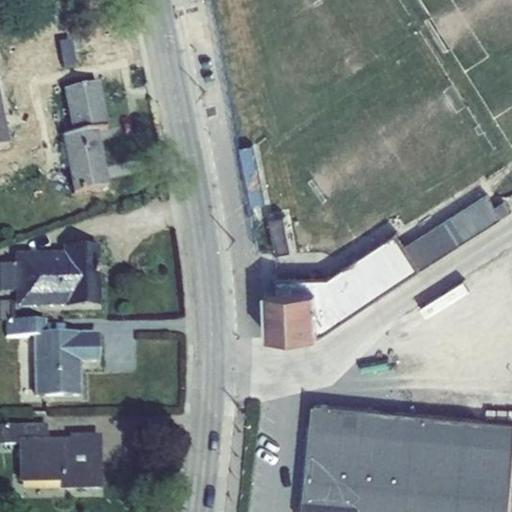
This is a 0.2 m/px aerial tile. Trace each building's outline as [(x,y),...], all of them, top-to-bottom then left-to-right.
[(0,0),(0,146),(8,145),(0,103),(0,0)] [(98,83),(62,91),(72,134),(96,130),(107,127),(98,83)] [(72,134),(61,136),(73,194),(108,186),(96,130),(72,134)] [(40,191),(56,198),(61,183),(45,177),(40,191)] [(319,290),(320,334),(340,322),(381,292),(501,217),(511,211),(504,201),(495,205),(487,195),(446,220),(366,271),(354,277),(334,277),(334,290),(319,290)] [(267,217),(273,251),(291,248),(285,214),(267,217)] [(61,253),(14,255),(14,265),(0,265),(0,292),(14,292),(14,310),(64,309),(100,309),(98,247),(62,248),(61,253)] [(277,275),(279,291),(319,290),(334,290),(334,277),(328,276),(277,275)] [(319,290),(279,291),(268,291),(269,336),(320,335),(320,334),(319,290)] [(19,397),(34,395),(32,335),(46,334),(45,320),(13,321),(13,302),(0,302),(0,320),(5,321),(5,338),(7,338),(7,350),(18,351),(19,397)] [(46,334),(32,335),(34,395),(34,397),(80,396),(79,361),(97,361),(97,334),(46,334)] [(305,511),(400,511),(411,413),(317,404),(314,426),(305,511)] [(511,422),(411,413),(400,511),(507,511),(509,495),(511,476),(511,422)] [(305,511),(314,426),(308,423),(299,511),(305,511)] [(18,440),(46,440),(46,426),(0,426),(0,445),(18,445),(18,440)] [(60,440),(46,440),(18,440),(18,445),(18,484),(21,483),(59,483),(60,489),(60,491),(100,489),(100,436),(69,436),(69,440),(60,440)]
